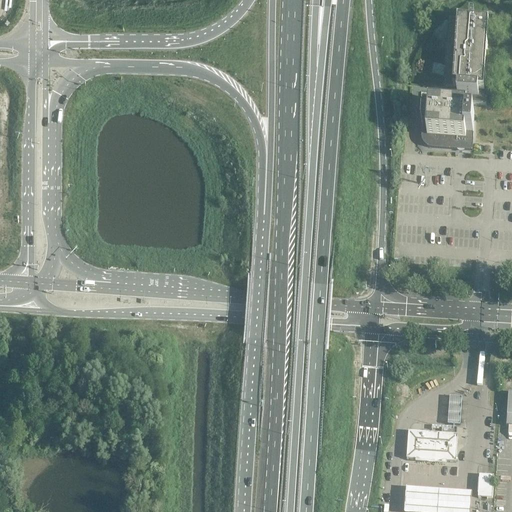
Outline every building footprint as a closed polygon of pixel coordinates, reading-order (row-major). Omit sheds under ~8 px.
[(421,137),(421,138),(421,139),(421,140),(422,141),(422,142),(423,143),(423,144),(424,145),(425,146),(426,147),(427,147),(428,148),(429,148),(430,148),(431,149),(432,149),(439,149),(472,152),(473,141),(473,139),(475,115),(471,115),(472,105),(486,106),(487,92),(484,91),(489,23),(450,21),(445,86),(445,89),(457,90),(456,94),(456,96),(464,96),(464,99),(432,97),(431,106),(429,106),(428,117),(424,116),(424,115),(423,115),(422,127),(423,127),(423,126),(428,126),(427,132),(421,132),(421,137)] [(462,398),(449,397),(448,424),(460,425),(462,398)] [(408,433),(407,460),(456,464),(458,436),(408,433)] [(479,475),(478,498),(484,498),(492,498),(494,476),(485,476),(479,475)] [(471,511),(473,492),(407,488),(405,511),(471,511)]
